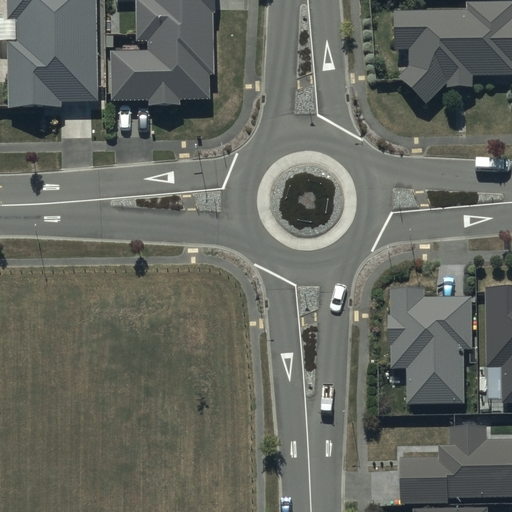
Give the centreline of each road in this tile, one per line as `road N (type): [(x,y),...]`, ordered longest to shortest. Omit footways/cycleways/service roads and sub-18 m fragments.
road 1 (residential): [(38,204),(97,183),(247,169)]
road 2 (residential): [(247,230),(99,221),(38,204)]
road 3 (residential): [(312,442),(289,392),(276,259)]
road 4 (residential): [(335,259),(330,392),(312,442)]
road 5 (residential): [(511,217),(366,230)]
road 6 (residential): [(368,172),(511,178)]
road 7 (residential): [(276,141),(287,0)]
road 8 (residential): [(326,0),(336,138)]
